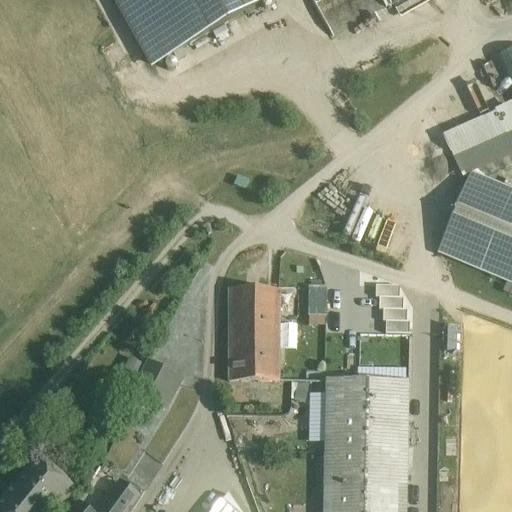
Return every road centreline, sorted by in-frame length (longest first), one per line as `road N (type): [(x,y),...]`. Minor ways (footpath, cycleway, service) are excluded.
road 1 (unclassified): [(511,28),(262,228)]
road 2 (unclassified): [(262,228),(228,254),(215,279),(208,400),(193,446),(152,509)]
road 3 (unclassified): [(262,228),(511,318)]
